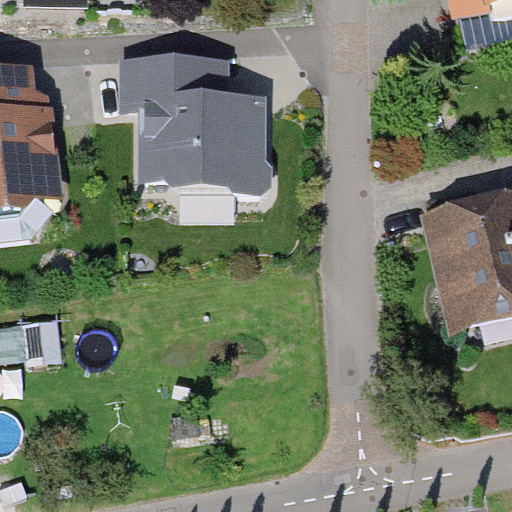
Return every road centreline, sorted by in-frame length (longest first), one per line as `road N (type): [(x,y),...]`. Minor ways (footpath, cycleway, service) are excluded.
road 1 (residential): [(371,491),(362,444),(345,0)]
road 2 (residential): [(371,491),(511,465)]
